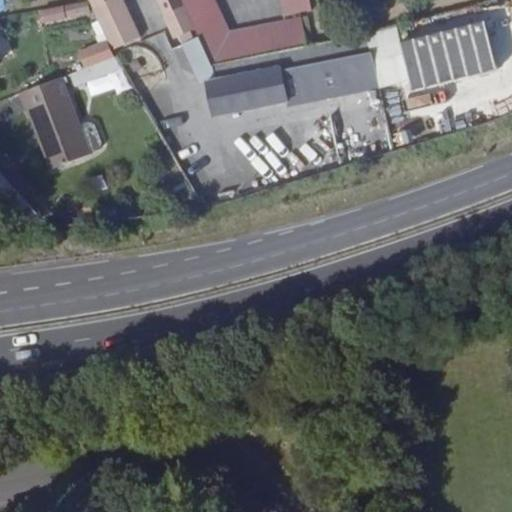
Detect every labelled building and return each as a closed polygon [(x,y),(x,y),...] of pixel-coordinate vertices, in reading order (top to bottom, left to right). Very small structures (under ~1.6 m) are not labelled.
[(124,0),(91,0),(92,2),(98,14),(114,49),(142,37),(124,0)] [(155,0),(177,45),(182,42),(196,35),(190,21),(183,8),(179,0),(155,0)] [(179,0),(183,8),(190,21),(196,35),(210,65),(211,65),(248,59),(263,57),(277,54),(293,51),(311,48),(300,20),(287,22),(271,26),(257,28),(242,31),(227,34),(222,23),(216,9),(211,0),(179,0)] [(283,0),(284,3),(288,16),(315,11),(312,0),(283,0)] [(39,24),(85,15),(83,3),(36,12),(39,24)] [(116,56),(114,49),(98,14),(72,25),(89,67),(116,56)] [(414,43),(409,24),(399,27),(402,45),(414,43)] [(211,65),(210,65),(203,66),(212,113),(277,103),(287,102),(285,106),(409,83),(412,94),(499,79),(490,29),(414,43),(402,45),(399,27),(386,30),(326,45),(311,48),(293,51),(277,54),(263,57),(248,59),(211,65)] [(0,32),(0,58),(2,63),(12,61),(15,54),(8,35),(1,32),(0,32)] [(210,65),(196,35),(182,42),(195,70),(203,66),(210,65)] [(79,84),(123,68),(116,56),(89,67),(74,73),(79,84)] [(65,76),(27,90),(34,110),(32,111),(56,169),(94,154),(65,76)] [(275,112),(278,127),(286,126),(282,110),(275,112)]
